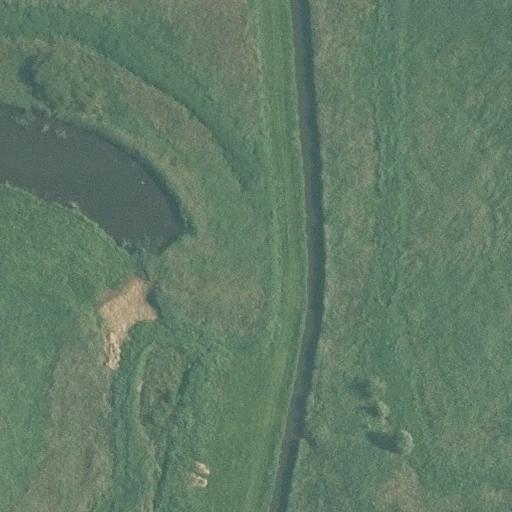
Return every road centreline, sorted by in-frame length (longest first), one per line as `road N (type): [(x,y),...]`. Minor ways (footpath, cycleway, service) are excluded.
road 1 (track): [(511,464),(439,475),(418,448),(382,366),(376,314),(387,223),(388,0)]
road 2 (track): [(237,511),(283,311),(268,0)]
road 3 (track): [(283,200),(176,86),(113,40),(0,15)]
road 4 (track): [(270,388),(205,345),(160,330),(135,332),(118,362),(123,474),(105,511)]
